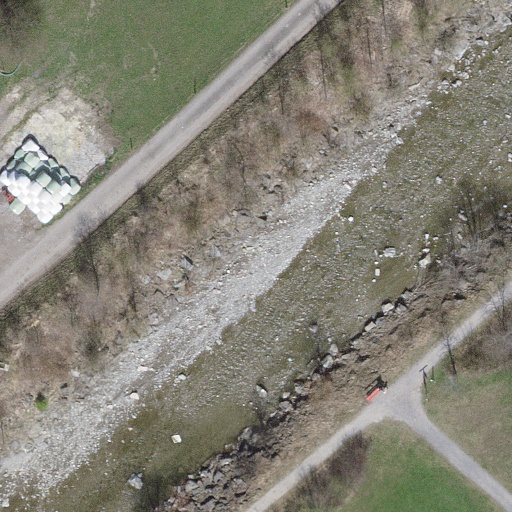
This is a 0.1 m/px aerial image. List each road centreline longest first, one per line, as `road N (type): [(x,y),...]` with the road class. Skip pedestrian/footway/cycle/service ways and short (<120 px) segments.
road 1 (track): [(0,284),(323,0)]
road 2 (track): [(511,290),(383,403)]
